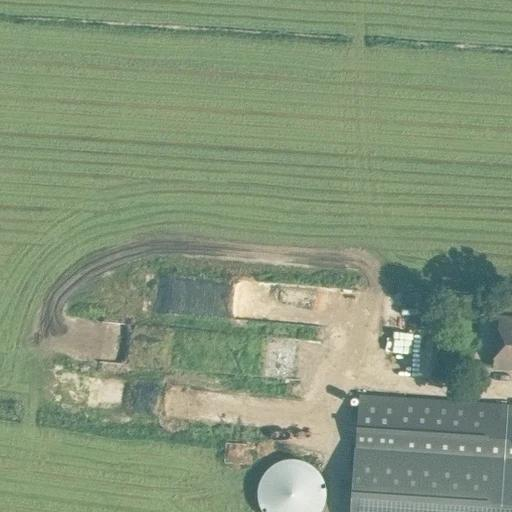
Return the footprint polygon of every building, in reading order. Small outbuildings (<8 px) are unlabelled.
[(511,317),(499,316),(493,368),(511,369),(511,317)] [(400,328),(399,348),(433,349),(434,329),(400,328)] [(491,469),(511,470),(511,405),(359,395),(355,460),(491,469)] [(319,511),(321,510),(324,505),(325,499),(326,493),(325,487),(324,481),(321,476),(318,471),(314,467),(309,463),(303,461),(298,459),(292,459),(286,459),(280,461),(275,463),(272,465),(269,467),(265,471),(261,476),(259,482),(257,487),(257,493),(257,499),(259,505),(261,510),(262,511),(319,511)] [(488,511),(491,469),(355,460),(350,511),(488,511)]
